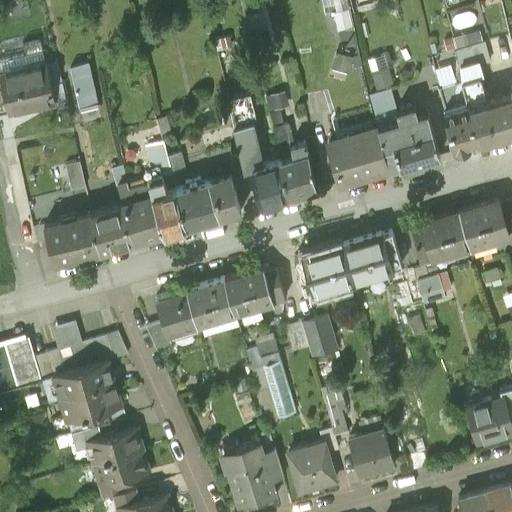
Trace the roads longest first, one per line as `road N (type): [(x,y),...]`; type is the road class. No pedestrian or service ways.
road 1 (residential): [(511,163),(106,277)]
road 2 (residential): [(106,277),(211,511)]
road 3 (residential): [(347,511),(511,465)]
